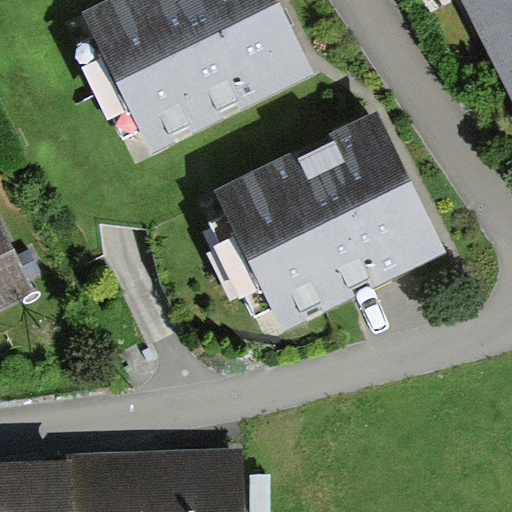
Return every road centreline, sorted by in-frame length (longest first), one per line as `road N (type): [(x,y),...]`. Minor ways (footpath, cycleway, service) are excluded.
road 1 (residential): [(0,428),(146,414),(316,382),(511,327)]
road 2 (residential): [(367,0),(511,229)]
